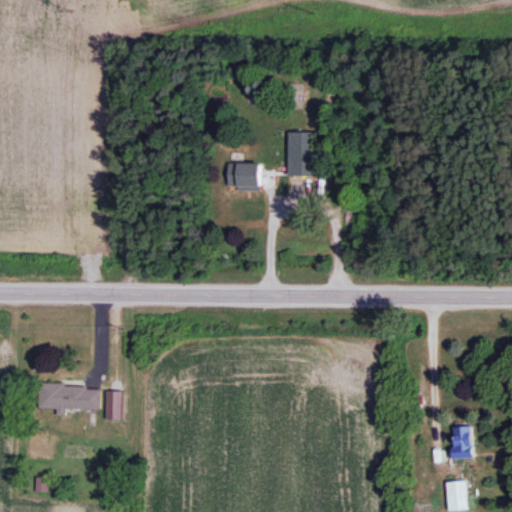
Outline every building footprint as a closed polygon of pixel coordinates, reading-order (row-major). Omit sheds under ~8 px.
[(319,175),(319,132),(288,132),(288,175),(319,175)] [(229,163),(229,188),(261,188),(261,163),(229,163)] [(101,410),(102,384),(39,383),(39,409),(101,410)] [(453,427),(453,458),(474,458),(474,426),(453,427)] [(468,481),(447,481),(448,511),(469,511),(468,481)]
